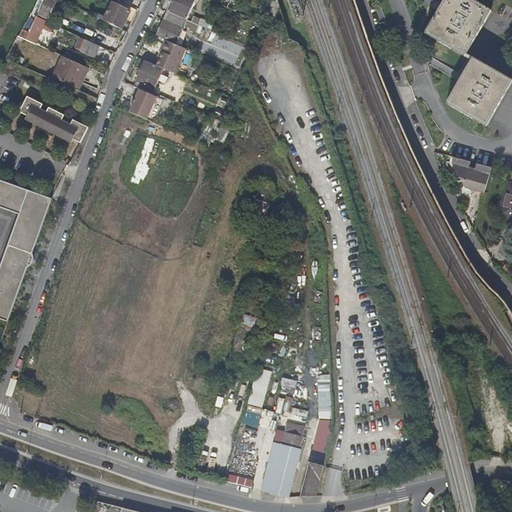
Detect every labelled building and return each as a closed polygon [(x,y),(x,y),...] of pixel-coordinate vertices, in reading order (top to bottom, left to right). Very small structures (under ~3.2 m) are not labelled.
[(49,19),(57,0),(38,0),(35,6),(42,9),(39,15),(49,19)] [(173,0),(168,12),(187,20),(189,15),(196,0),(173,0)] [(445,0),(434,20),(436,22),(429,35),(452,49),(453,46),(467,54),(484,24),(482,23),(490,10),(472,0),(445,0)] [(99,14),(97,17),(121,29),(130,11),(112,3),(105,17),(99,14)] [(492,11),(490,10),(482,23),(484,24),(492,11)] [(196,31),(199,25),(191,22),(187,20),(168,12),(158,35),(177,44),(184,26),(196,31)] [(51,31),(54,24),(38,16),(33,26),(27,23),(20,36),(37,44),(44,28),(51,31)] [(193,17),(191,22),(199,25),(203,27),(204,24),(200,22),(201,20),(194,17),(193,17)] [(426,33),(429,35),(436,22),(434,20),(426,33)] [(95,57),(100,46),(95,44),(87,40),(81,51),(95,57)] [(157,66),(174,73),(185,49),(167,41),(161,52),(163,53),(161,58),(157,66)] [(465,56),(467,54),(453,46),(452,49),(465,56)] [(90,69),(62,56),(52,77),(81,90),(90,69)] [(473,58),(472,60),(485,68),(486,65),(473,58)] [(457,91),(450,105),(473,118),(474,115),(488,123),(505,93),(503,92),(510,79),(486,65),(485,68),(472,60),(455,89),(457,91)] [(164,69),(145,61),(136,81),(136,82),(134,86),(153,94),(159,81),(161,82),(163,79),(160,78),(164,69)] [(511,81),(511,79),(510,79),(503,92),(505,93),(511,81)] [(158,97),(140,89),(129,112),(148,120),(158,97)] [(457,91),(455,89),(447,103),(450,105),(457,91)] [(48,130),(55,134),(72,143),(74,139),(78,142),(79,139),(82,141),(89,128),(74,120),(72,125),(63,120),(65,115),(50,108),(48,112),(41,109),(44,105),(28,97),(22,109),(24,110),(23,113),(27,115),(26,119),(40,126),(48,130)] [(486,126),(488,123),(474,115),(473,118),(486,126)] [(207,140),(210,135),(202,131),(200,137),(207,140)] [(484,193),(489,174),(479,171),(452,163),(459,179),(463,180),(462,183),(465,188),(484,193)] [(491,167),(481,164),(479,171),(489,174),(491,167)] [(52,199),(0,180),(0,207),(19,215),(0,267),(0,319),(9,322),(28,268),(31,267),(33,264),(34,261),(34,258),(34,255),(33,253),(52,199)] [(511,219),(511,183),(510,183),(509,183),(500,217),(511,219)] [(262,408),(273,372),(259,368),(248,404),(262,408)] [(228,394),(217,391),(213,406),(223,409),(228,394)] [(282,447),(275,445),(263,493),(287,499),(301,442),(302,436),(304,430),(288,427),(285,436),(282,447)] [(282,447),(285,436),(278,434),(275,445),(282,447)] [(314,457),(325,460),(327,453),(316,450),(314,457)] [(309,463),(300,499),(316,498),(323,467),(309,463)]
